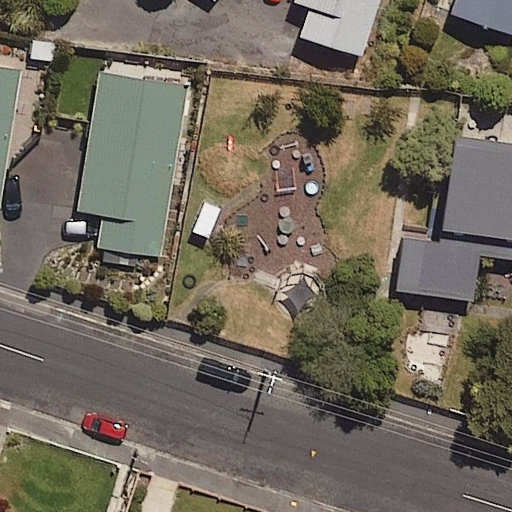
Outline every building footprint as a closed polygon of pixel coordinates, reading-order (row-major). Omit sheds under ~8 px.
[(310,0),(301,31),(361,51),(377,0),(310,0)] [(511,0),(452,0),(450,7),(511,25),(511,0)] [(0,194),(20,61),(0,57),(0,194)] [(187,81),(100,67),(78,204),(105,209),(97,257),(135,263),(137,248),(160,252),(187,81)] [(511,104),(461,96),(440,234),(404,228),(396,282),(472,294),(480,247),(511,252),(511,104)] [(229,208),(207,194),(184,229),(206,243),(229,208)]
